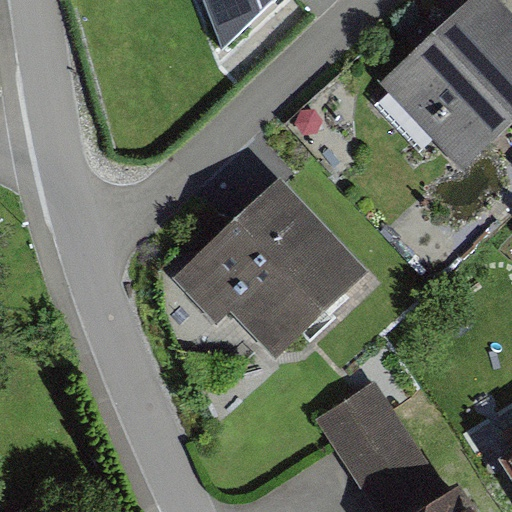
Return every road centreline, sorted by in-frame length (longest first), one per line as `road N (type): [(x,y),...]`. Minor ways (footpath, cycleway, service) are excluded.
road 1 (residential): [(95,262),(380,0)]
road 2 (residential): [(41,0),(59,132),(95,262)]
road 3 (residential): [(95,262),(192,511)]
